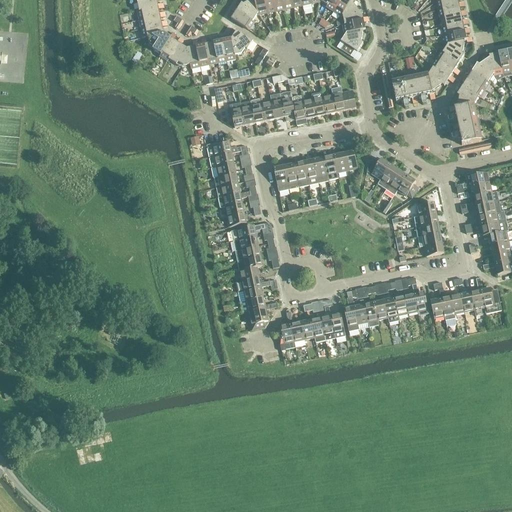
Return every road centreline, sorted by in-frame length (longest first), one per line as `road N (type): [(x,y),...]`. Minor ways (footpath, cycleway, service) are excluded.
road 1 (residential): [(323,289),(466,267),(446,171)]
road 2 (residential): [(287,265),(258,153),(273,143),(370,128)]
